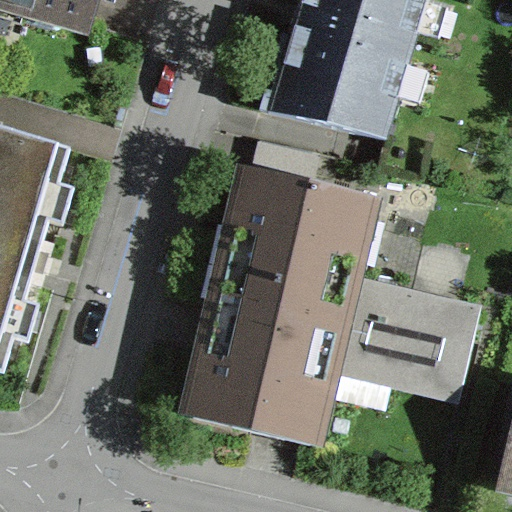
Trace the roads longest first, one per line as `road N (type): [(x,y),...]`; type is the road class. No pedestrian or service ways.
road 1 (residential): [(65,479),(208,0)]
road 2 (residential): [(65,479),(204,511)]
